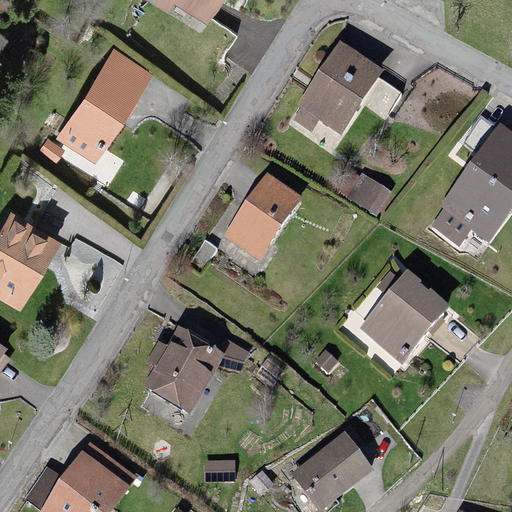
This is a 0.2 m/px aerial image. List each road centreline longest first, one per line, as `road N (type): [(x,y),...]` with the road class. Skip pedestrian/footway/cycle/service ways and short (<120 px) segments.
road 1 (residential): [(0,502),(306,10),(321,0)]
road 2 (residential): [(511,359),(456,438),(383,511)]
road 3 (residential): [(333,0),(511,87)]
